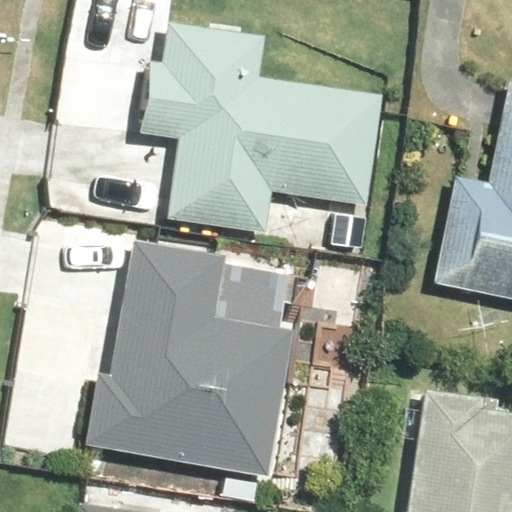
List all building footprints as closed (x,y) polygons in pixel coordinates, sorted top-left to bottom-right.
[(254,31),(155,19),(149,61),(135,59),(126,133),(167,138),(157,218),(258,231),(263,190),(362,202),(375,90),(248,75),(254,31)] [(478,179),(447,172),(423,280),(511,300),(511,77),(502,75),(478,179)] [(220,253),(122,237),(99,375),(82,373),(70,443),(259,474),(284,325),(210,313),(220,253)] [(474,398),(412,390),(396,511),(511,511),(511,510),(511,499),(511,412),(473,407),(474,398)] [(153,511),(68,499),(65,511),(153,511)]
